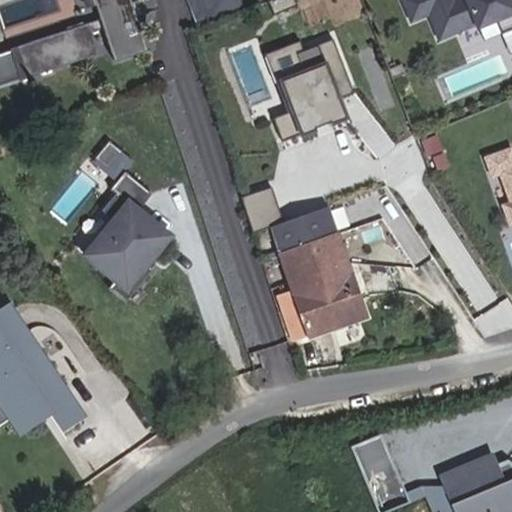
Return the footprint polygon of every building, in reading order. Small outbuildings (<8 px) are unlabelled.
[(97,0),(104,19),(20,45),(30,76),(47,71),(47,73),(55,71),(54,68),(101,53),(94,31),(106,27),(117,62),(151,51),(140,16),(145,14),(141,1),(135,3),(134,0),(97,0)] [(244,14),(237,0),(184,0),(198,33),(244,14)] [(511,0),(402,0),(411,21),(429,14),(439,39),(476,23),(493,15),(495,20),(511,12),(511,0)] [(511,12),(495,20),(501,34),(511,28),(511,12)] [(493,15),(476,23),(478,28),(495,20),(493,15)] [(357,99),(336,44),(306,56),(301,58),(308,78),(284,88),(296,117),(276,125),(285,148),(305,140),(306,142),(320,136),(319,134),(334,129),(334,130),(350,124),(342,105),(357,99)] [(30,76),(20,45),(13,48),(23,79),(30,76)] [(303,47),(267,61),(279,90),(284,88),(308,78),(301,58),(306,56),(303,47)] [(97,155),(114,170),(125,157),(108,142),(97,155)] [(511,152),(511,150),(488,159),(494,175),(502,172),(511,198),(511,152)] [(115,215),(86,250),(116,275),(110,283),(127,297),(154,264),(149,260),(142,255),(155,238),(166,227),(152,215),(140,205),(154,189),(126,167),(112,184),(117,189),(103,206),(115,215)] [(274,186),(243,195),(252,228),(283,219),(274,186)] [(511,223),(511,204),(498,210),(504,227),(511,223)] [(324,209),(268,229),(281,264),(267,269),(292,337),(362,313),(324,209)] [(151,244),(142,255),(149,260),(158,249),(151,244)] [(511,300),(499,306),(508,324),(511,322),(511,300)] [(8,307),(0,312),(0,336),(19,323),(8,307)] [(0,336),(0,431),(42,401),(66,435),(87,420),(19,323),(0,336)] [(381,435),(351,447),(377,511),(386,511),(408,503),(381,435)] [(446,488),(454,507),(455,511),(511,511),(511,467),(510,466),(507,463),(495,468),(491,458),(460,471),(464,481),(446,488)] [(446,488),(464,481),(460,471),(442,478),(446,488)]
